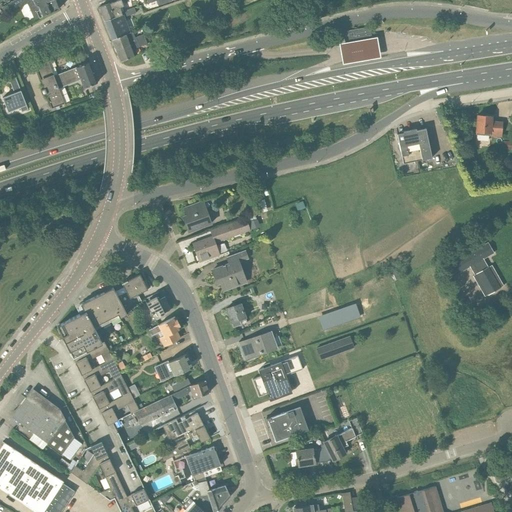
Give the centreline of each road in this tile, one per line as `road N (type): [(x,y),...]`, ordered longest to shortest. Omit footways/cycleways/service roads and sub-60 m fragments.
road 1 (primary): [(511,47),(277,86),(0,168)]
road 2 (primary): [(0,190),(235,121),(462,77)]
road 3 (primary): [(511,23),(381,12),(110,83)]
road 4 (residential): [(251,497),(250,472),(186,296),(162,269),(98,238)]
road 5 (primary): [(112,197),(308,160),(405,109)]
road 6 (residential): [(251,497),(373,477),(495,439),(511,426)]
road 7 (residential): [(0,375),(98,238)]
